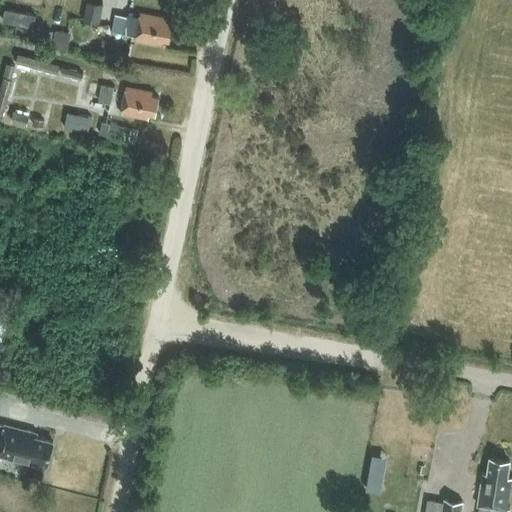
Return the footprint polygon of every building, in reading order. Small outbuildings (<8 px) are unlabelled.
[(83,20),(100,24),(104,3),(87,0),(83,20)] [(37,14),(5,8),(2,20),(35,26),(37,14)] [(137,35),(137,39),(163,43),(164,39),(167,39),(171,22),(167,21),(168,17),(141,12),(141,16),(129,14),(128,16),(126,32),(126,33),(137,35)] [(126,32),(128,16),(117,14),(114,30),(126,32)] [(0,87),(0,116),(2,117),(13,78),(3,75),(0,87)] [(101,101),(113,103),(116,88),(104,85),(101,101)] [(149,117),(151,112),(154,113),(157,95),(153,95),(154,91),(128,86),(123,112),(149,117)] [(108,135),(110,123),(102,121),(99,133),(108,135)] [(0,317),(0,346),(3,347),(9,319),(0,317)] [(46,463),(52,441),(34,436),(35,432),(4,424),(0,437),(0,436),(0,455),(37,465),(38,461),(46,463)] [(367,450),(364,488),(380,489),(383,451),(367,450)] [(510,509),(511,496),(511,475),(508,475),(510,459),(490,456),(488,471),(483,471),(478,504),(510,509)] [(460,511),(462,500),(444,497),(444,501),(427,498),(425,511),(460,511)]
